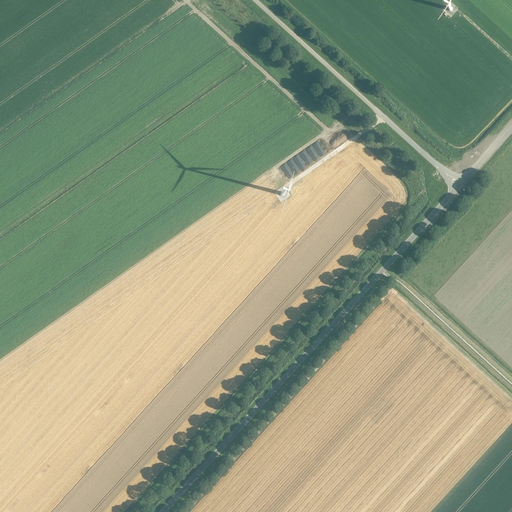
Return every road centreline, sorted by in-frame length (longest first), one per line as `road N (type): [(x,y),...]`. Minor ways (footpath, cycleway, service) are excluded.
road 1 (unclassified): [(162,511),(460,185)]
road 2 (unclassified): [(460,185),(256,0)]
